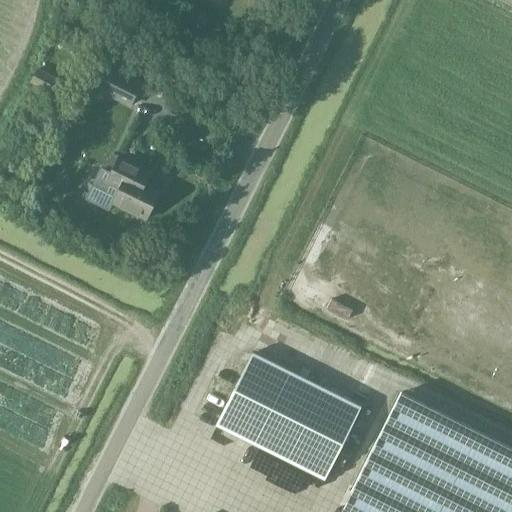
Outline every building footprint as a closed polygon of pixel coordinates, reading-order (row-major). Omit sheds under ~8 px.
[(36,68),(28,83),(49,95),(57,80),(36,68)] [(110,69),(99,90),(129,105),(140,84),(110,69)] [(100,167),(84,199),(107,211),(111,202),(146,219),(160,191),(136,180),(141,169),(117,157),(110,154),(105,164),(112,168),(110,172),(100,167)] [(252,353),(216,425),(324,479),(360,407),(252,353)] [(511,511),(511,448),(400,393),(340,511),(511,511)]
